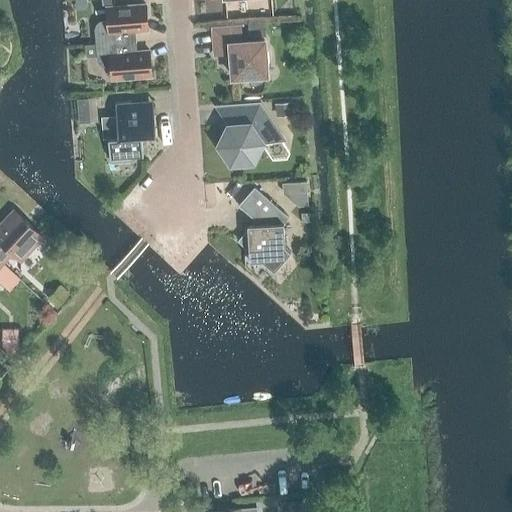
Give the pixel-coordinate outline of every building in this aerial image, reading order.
[(94,29),(95,45),(135,42),(134,31),(147,30),(145,5),(106,8),(107,20),(103,21),(99,22),(95,25),(94,29)] [(265,36),(264,24),(248,26),(249,37),(265,36)] [(265,65),(268,64),(267,52),(264,50),(263,41),(241,42),(240,27),(240,26),(212,29),(214,56),(215,56),(215,54),(230,52),(232,78),(266,75),(265,65)] [(135,42),(95,45),(96,60),(98,64),(102,67),(106,67),(110,67),(111,79),(150,77),(149,51),(136,52),(135,42)] [(76,100),(78,124),(89,122),(87,98),(76,100)] [(107,139),(109,160),(142,157),(141,136),(155,135),(152,100),(114,103),(117,138),(107,139)] [(276,117),(290,116),(289,103),(274,104),(276,117)] [(257,107),(218,110),(229,110),(230,124),(220,145),(231,162),(251,160),(259,142),(279,141),(280,142),(281,141),(257,107)] [(308,205),(306,181),(282,183),(283,194),(298,206),(308,205)] [(246,225),(247,232),(239,241),(248,248),(249,261),(262,261),(273,271),(290,252),(284,247),(283,223),(288,218),(254,187),(237,205),(256,222),(253,225),(246,225)] [(13,211),(0,224),(0,261),(1,263),(11,253),(20,261),(42,237),(13,211)] [(0,282),(9,291),(19,279),(1,263),(0,264),(0,282)] [(56,308),(69,294),(59,286),(46,300),(56,308)] [(17,335),(1,335),(2,348),(18,348),(17,335)] [(290,501),(291,511),(301,511),(300,500),(290,501)]
